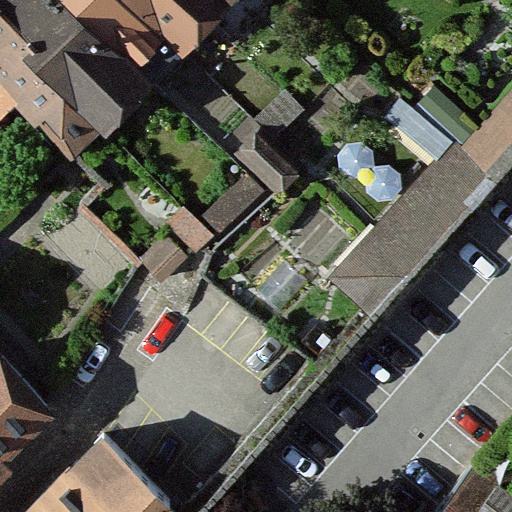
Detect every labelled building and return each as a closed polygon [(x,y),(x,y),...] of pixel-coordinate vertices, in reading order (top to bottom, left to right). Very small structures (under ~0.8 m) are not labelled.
[(135,55),(76,0),(0,0),(0,108),(13,96),(66,145),(148,76),(135,55)] [(175,49),(219,0),(76,0),(135,55),(157,30),(175,49)] [(284,85),(256,116),(261,120),(274,132),(302,102),(284,85)] [(511,85),(459,145),(497,174),(511,157),(511,85)] [(261,124),(237,148),(276,186),(299,162),(261,124)] [(452,139),(333,273),(373,310),(497,174),(459,145),(452,139)] [(247,169),(203,208),(220,226),(263,187),(247,169)] [(181,202),(169,216),(197,241),(210,227),(181,202)] [(166,230),(146,249),(164,269),(185,250),(166,230)] [(50,399),(0,349),(0,459),(7,452),(3,446),(50,399)] [(178,511),(182,509),(97,422),(0,511),(178,511)] [(511,511),(511,496),(499,486),(478,511),(511,511)] [(466,511),(453,501),(444,511),(466,511)]
